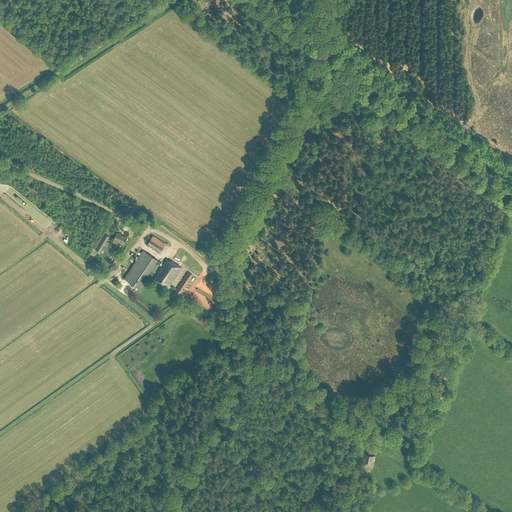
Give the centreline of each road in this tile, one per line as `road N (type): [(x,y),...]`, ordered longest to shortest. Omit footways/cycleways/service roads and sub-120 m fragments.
road 1 (unclassified): [(324,52),(213,266),(143,224),(0,161)]
road 2 (track): [(357,511),(357,431),(229,340)]
road 3 (unclassified): [(511,194),(324,52)]
road 4 (track): [(170,0),(0,109)]
